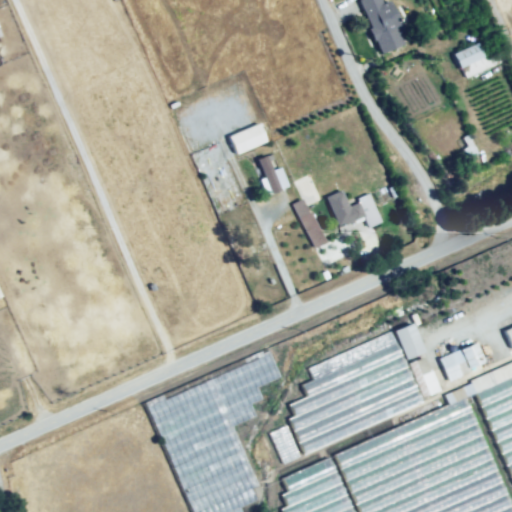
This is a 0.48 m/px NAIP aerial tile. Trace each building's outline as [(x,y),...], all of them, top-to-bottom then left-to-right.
[(377,0),(396,45),(377,53),(355,0),(377,0)] [(493,60),(459,76),(447,51),(467,42),(472,52),(486,45),(493,60)] [(233,154),(263,141),(256,123),(226,136),(233,154)] [(460,137),(464,146),(460,148),(464,157),(474,152),(465,134),(460,137)] [(263,198),(249,164),(269,155),(283,189),(263,198)] [(42,175),(65,166),(79,200),(57,210),(42,175)] [(322,199),(336,228),(361,217),(353,200),(343,205),(337,192),(322,199)] [(288,204),(303,198),(322,243),(307,249),(288,204)] [(407,320),(419,350),(401,357),(389,328),(407,320)] [(502,328),(511,323),(511,347),(511,348),(502,328)] [(436,355),(469,341),(480,367),(447,381),(436,355)] [(386,342),(417,407),(301,462),(282,421),(290,417),(285,406),(305,397),(299,383),(386,342)] [(267,357),(143,413),(187,511),(235,511),(233,506),(256,495),(226,429),(252,417),(246,404),(259,399),(253,385),(275,375),(267,357)] [(435,391),(419,397),(405,364),(421,357),(435,391)] [(511,359),(467,380),(511,480),(511,359)] [(354,511),(329,456),(456,398),(507,511),(354,511)] [(267,432),(280,463),(296,456),(283,425),(267,432)] [(324,459),(347,511),(276,511),(283,508),(278,497),(285,494),(279,479),(324,459)]
